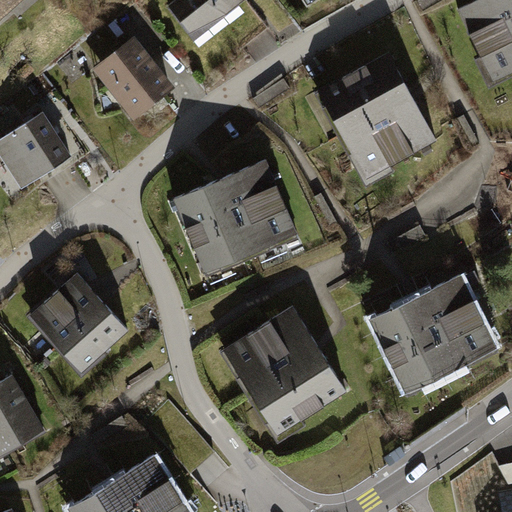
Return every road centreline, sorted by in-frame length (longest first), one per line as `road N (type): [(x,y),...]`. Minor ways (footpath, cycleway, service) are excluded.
road 1 (residential): [(288,511),(197,400),(165,292),(110,196)]
road 2 (residential): [(110,196),(233,93),(387,0)]
road 3 (tertiary): [(346,511),(511,399)]
road 4 (residential): [(110,196),(0,282)]
